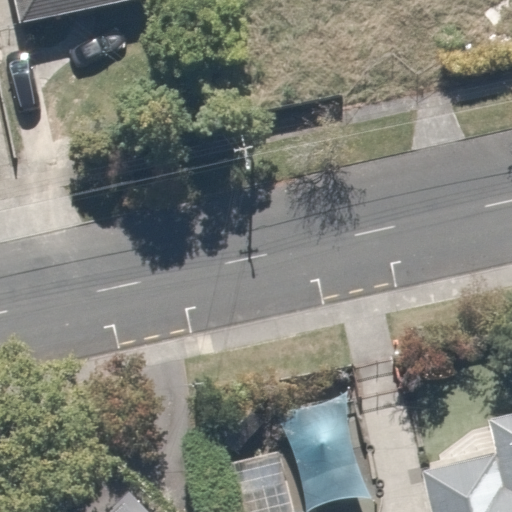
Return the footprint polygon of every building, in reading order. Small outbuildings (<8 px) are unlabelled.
[(0,0),(0,49),(119,40),(116,0),(0,0)] [(449,71),(433,0),(402,0),(387,3),(404,80),(449,71)] [(0,92),(23,161),(58,149),(29,64),(0,73),(0,92)] [(418,488),(340,484),(340,511),(511,511),(511,443),(418,443),(418,488)] [(148,511),(129,491),(106,511),(148,511)]
